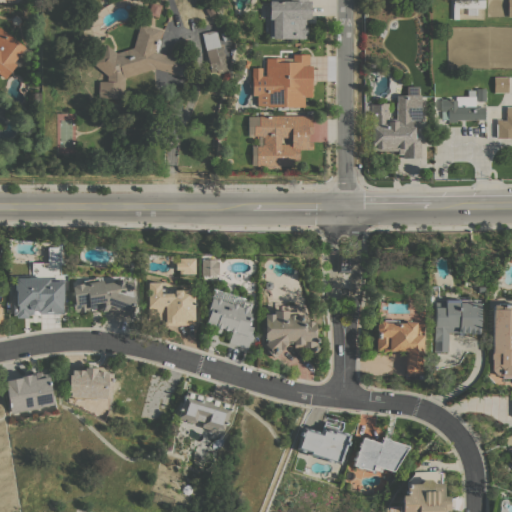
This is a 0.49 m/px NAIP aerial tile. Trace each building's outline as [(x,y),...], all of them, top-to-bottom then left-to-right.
[(267,33),(267,19),(269,19),(269,0),(310,0),(310,18),(305,18),(305,26),(306,26),(306,38),(272,38),(272,33),(267,33)] [(452,0),(484,0),(484,7),(458,7),(458,19),(452,18),(452,0)] [(150,2),(160,5),(157,17),(147,14),(150,2)] [(11,18),(15,15),(19,16),(20,21),(17,24),(13,23),(11,18)] [(98,81),(106,81),(106,75),(91,62),(96,56),(95,56),(99,50),(100,51),(106,44),(115,52),(132,47),(139,23),(159,29),(159,30),(160,31),(158,39),(157,38),(153,51),(182,60),(178,75),(154,68),(123,77),(123,98),(98,97),(98,81)] [(0,27),(28,49),(21,58),(16,64),(5,78),(0,74),(0,27)] [(227,70),(217,73),(216,70),(210,72),(209,68),(201,32),(210,30),(214,30),(215,30),(219,46),(221,45),(227,70)] [(256,106),(256,94),(252,94),(251,76),(251,77),(251,67),(261,67),(261,75),(265,75),(264,58),(288,58),(288,59),(292,59),(292,54),(309,54),(309,65),(311,65),(311,96),(304,96),(304,106),(287,106),(288,110),(277,110),(277,106),(266,106),(259,106),(256,106)] [(247,68),(242,66),(245,59),(250,61),(247,68)] [(507,76),(507,92),(493,92),(493,76),(494,76),(507,76)] [(485,88),(485,101),(476,101),(476,88),(485,88)] [(477,105),(477,106),(484,106),(484,119),(456,119),(457,121),(448,121),(448,119),(445,119),(445,110),(441,111),(441,98),(452,98),(452,99),(454,99),(454,96),(467,96),(467,90),(474,90),(474,105),(477,105)] [(40,92),(40,104),(32,104),(32,92),(40,92)] [(396,95),(420,94),(420,119),(411,119),(411,126),(415,126),(415,136),(420,136),(420,157),(403,157),(403,154),(398,154),(398,150),(372,150),(372,115),(371,115),(371,114),(370,114),(370,104),(380,104),(381,102),(388,102),(388,118),(397,118),(396,118),(396,95)] [(505,106),(511,106),(511,137),(496,137),(496,118),(501,118),(501,120),(505,120),(505,106)] [(0,109),(9,117),(8,118),(10,119),(7,122),(5,121),(1,125),(0,124),(0,109)] [(256,145),(257,145),(257,141),(257,135),(253,135),(253,125),(259,125),(259,115),(311,115),(311,133),(307,133),(307,141),(312,141),(312,149),(298,149),(298,160),(292,160),(292,165),(256,165),(256,145)] [(62,278),(62,283),(61,283),(61,302),(62,302),(62,313),(37,312),(37,314),(31,314),(32,312),(30,312),(30,314),(27,314),(27,317),(16,317),(16,315),(12,314),(12,301),(15,301),(15,295),(12,295),(12,280),(15,280),(15,277),(31,278),(31,267),(48,267),(48,250),(60,249),(61,278),(62,278)] [(338,272),(338,256),(350,256),(350,272),(338,272)] [(194,273),(178,273),(178,269),(175,269),(174,262),(178,262),(178,258),(194,257),(194,273)] [(200,259),(215,259),(215,261),(217,261),(217,273),(215,273),(215,275),(200,275),(200,259)] [(105,311),(100,312),(97,310),(96,308),(73,312),(72,305),(73,305),(70,287),(72,287),(72,285),(82,283),(82,280),(100,277),(101,284),(112,282),(115,280),(119,279),(122,281),(122,283),(130,281),(134,304),(131,313),(133,313),(131,317),(106,308),(105,311)] [(264,286),(263,282),(267,279),(271,281),(271,285),(268,288),(264,286)] [(147,317),(147,314),(146,314),(146,308),(147,308),(147,306),(147,282),(159,282),(159,293),(173,293),(173,290),(180,290),(180,289),(193,289),(193,302),(194,302),(194,305),(193,305),(193,318),(194,318),(194,323),(189,323),(189,322),(187,322),(187,325),(163,325),(163,319),(161,319),(150,320),(150,319),(147,319),(147,317)] [(210,297),(214,298),(214,297),(219,299),(219,300),(231,304),(232,303),(236,304),(236,305),(238,306),(240,299),(251,302),(248,311),(251,312),(248,321),(247,325),(251,326),(249,335),(252,336),(250,341),(249,341),(247,348),(228,342),(231,331),(221,328),(219,333),(212,331),(214,325),(205,322),(207,316),(205,315),(210,297)] [(434,302),(444,302),(444,299),(458,299),(458,302),(478,302),(479,330),(464,330),(464,334),(458,333),(458,331),(448,331),(448,351),(439,351),(439,353),(435,353),(435,351),(434,351),(434,302)] [(511,304),(511,378),(511,377),(502,377),(502,375),(497,374),(491,369),(492,364),(491,364),(491,359),(490,358),(490,353),(491,352),(491,309),(492,309),(492,304),(511,304)] [(262,345),(267,341),(263,337),(263,314),(272,313),(272,310),(275,310),(275,308),(282,308),(282,310),(287,310),(287,314),(293,314),(293,315),(295,315),(296,314),(301,313),(303,316),(303,322),(305,322),(305,321),(310,320),(312,322),(314,322),(314,338),(317,338),(317,345),(318,345),(318,351),(315,353),(311,353),(309,350),(309,346),(293,347),(293,344),(292,344),(292,340),(290,340),(273,357),(270,354),(269,355),(264,350),(265,349),(262,345)] [(407,351),(376,350),(376,331),(375,328),(375,323),(378,321),(383,321),(383,319),(397,319),(397,322),(423,323),(422,371),(414,371),(413,372),(408,372),(405,369),(405,364),(407,363),(407,351)] [(66,370),(71,370),(71,369),(83,370),(83,366),(96,367),(95,371),(107,371),(107,372),(112,373),(111,397),(96,396),(95,399),(73,398),(73,395),(64,395),(66,370)] [(30,408),(30,409),(12,413),(11,412),(10,412),(4,380),(20,377),(19,375),(41,371),(41,374),(47,373),(53,404),(30,408)] [(231,403),(230,407),(231,407),(230,410),(229,410),(226,420),(227,420),(226,424),(225,424),(222,431),(217,429),(216,430),(214,432),(210,431),(210,429),(202,426),(203,422),(195,420),(194,423),(186,421),(186,420),(177,417),(179,410),(177,409),(179,401),(182,402),(183,397),(181,397),(182,393),(185,394),(186,390),(231,403)] [(348,441),(347,444),(346,444),(340,464),(337,463),(337,462),(334,461),(334,462),(331,461),(332,460),(317,456),(317,457),(308,454),(309,453),(299,450),(299,449),(296,448),(303,426),(321,432),(322,428),(331,430),(332,428),(350,433),(348,441)] [(393,470),(383,467),(381,471),(373,469),(372,471),(352,465),(361,436),(379,442),(381,437),(383,437),(384,436),(386,436),(386,437),(388,438),(388,439),(408,445),(410,446),(407,452),(405,450),(393,470)] [(417,511),(402,511),(401,495),(406,495),(406,492),(405,493),(405,490),(406,490),(406,483),(407,483),(407,480),(413,474),(412,471),(438,470),(438,472),(441,472),(442,496),(448,495),(449,510),(442,510),(442,511),(417,511)] [(182,485),(186,483),(190,484),(192,488),(191,492),(187,494),(183,493),(181,489),(182,485)]
